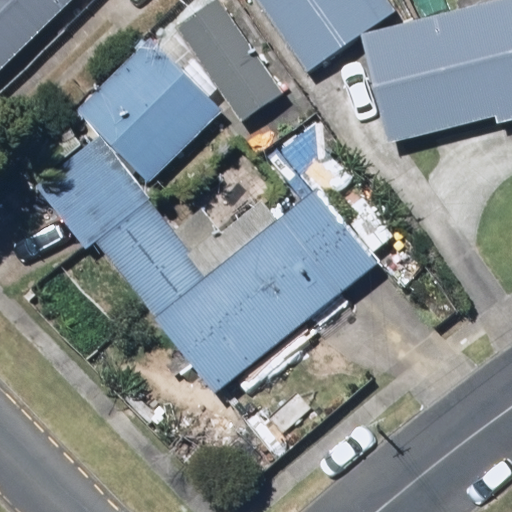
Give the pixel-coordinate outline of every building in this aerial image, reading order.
[(0,0),(0,76),(77,0),(0,0)] [(249,0),(301,73),(383,16),(372,0),(249,0)] [(511,8),(360,47),(388,153),(511,121),(511,8)] [(185,37),(238,118),(263,102),(210,21),(185,37)] [(147,189),(217,118),(145,47),(75,118),(147,189)] [(43,187),(152,327),(148,330),(208,404),(373,273),(313,198),(204,285),(96,146),(43,187)]
